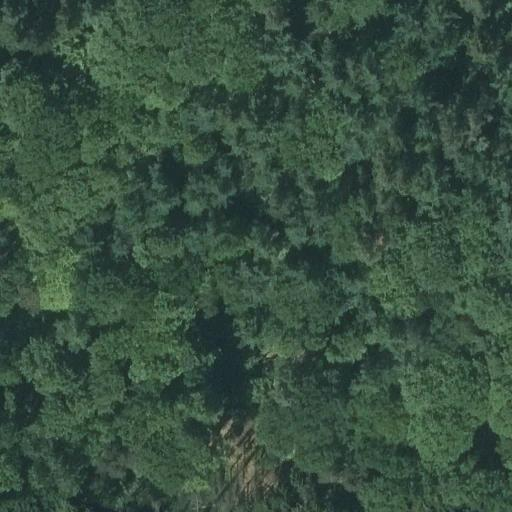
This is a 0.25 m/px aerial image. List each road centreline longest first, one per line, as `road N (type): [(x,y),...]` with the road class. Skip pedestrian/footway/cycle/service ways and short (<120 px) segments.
road 1 (track): [(511,332),(448,219),(366,156),(302,120),(199,95),(128,96),(59,110)]
road 2 (track): [(0,133),(59,110),(194,0)]
